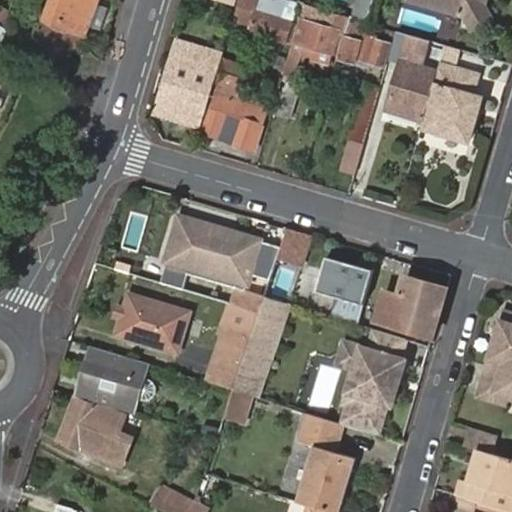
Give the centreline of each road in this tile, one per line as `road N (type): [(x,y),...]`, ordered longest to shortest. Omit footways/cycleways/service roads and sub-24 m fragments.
road 1 (residential): [(108,151),(477,248)]
road 2 (residential): [(477,248),(404,511)]
road 3 (residential): [(10,326),(108,151)]
road 4 (residential): [(108,151),(152,0)]
road 5 (residential): [(511,133),(477,248)]
